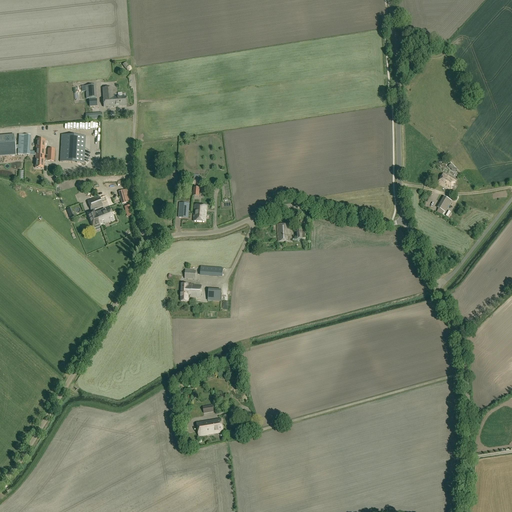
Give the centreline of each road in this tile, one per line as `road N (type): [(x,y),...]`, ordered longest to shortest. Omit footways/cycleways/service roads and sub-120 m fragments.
road 1 (unclassified): [(150,248),(0,480)]
road 2 (unclassified): [(406,220),(365,222),(293,205),(150,248)]
road 3 (unclassified): [(406,220),(390,0)]
road 4 (unclassified): [(261,427),(465,372)]
road 5 (unclassified): [(129,185),(129,0)]
road 6 (unclassified): [(465,372),(454,327),(406,220)]
road 7 (unclassified): [(464,511),(465,372)]
